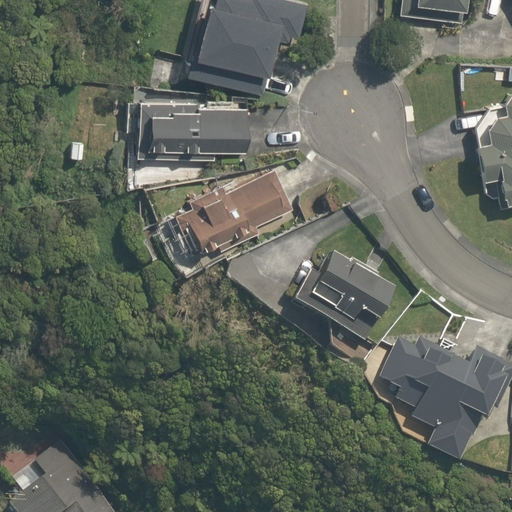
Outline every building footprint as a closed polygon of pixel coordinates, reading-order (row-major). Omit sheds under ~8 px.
[(271,0),(201,0),(184,62),(192,64),(187,83),(257,102),(263,82),(271,84),(281,45),(295,48),(304,16),(306,9),(271,0)] [(398,0),(396,22),(454,28),(455,19),(469,21),(471,0),(398,0)] [(511,100),(489,103),(473,128),(481,189),(502,186),(505,213),(511,212),(511,100)] [(124,136),(138,137),(137,162),(248,167),(251,106),(140,101),(125,101),(124,136)] [(271,169),(176,218),(195,255),(290,206),(271,169)] [(354,364),(364,347),(368,349),(382,324),(390,329),(399,294),(376,281),(379,275),(354,261),(351,267),(322,252),(292,308),(333,330),(323,347),(354,364)] [(416,338),(413,344),(401,338),(378,384),(398,395),(393,405),(412,415),(408,422),(434,435),(426,452),(458,468),(482,421),(491,426),(511,383),(511,365),(476,348),(465,371),(436,356),(439,350),(416,338)] [(46,480),(5,507),(8,511),(116,511),(69,440),(35,463),(46,480)]
